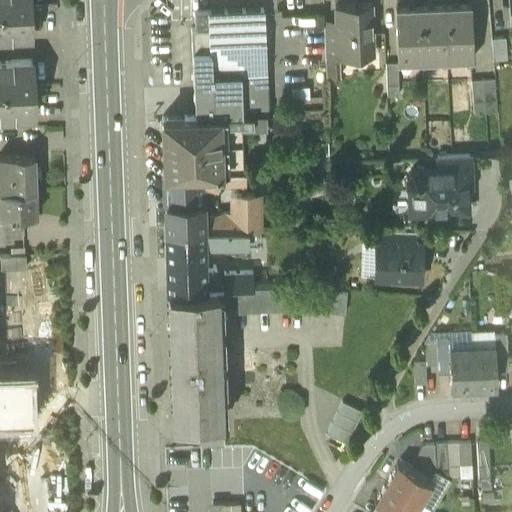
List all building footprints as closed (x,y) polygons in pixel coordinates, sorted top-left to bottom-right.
[(0,0),(0,10),(29,10),(29,5),(31,2),(29,0),(0,0)] [(371,7),(335,8),(336,30),(337,30),(338,53),(339,53),(372,52),(371,7)] [(470,7),(445,8),(447,55),(470,54),(470,61),(472,61),(470,7)] [(445,8),(420,9),(422,56),(447,55),(445,8)] [(420,9),(395,10),(397,64),(399,63),(398,57),(422,56),(420,9)] [(29,10),(0,10),(0,38),(31,37),(30,20),(32,17),(30,14),(29,10)] [(262,10),(194,12),(195,30),(191,30),(195,117),(241,117),(267,116),(265,74),(262,10)] [(336,30),(324,30),(325,58),(339,58),(339,53),(338,53),(337,30),(336,30)] [(504,37),(491,38),(492,59),(506,58),(504,37)] [(0,62),(0,90),(33,89),(32,85),(35,82),(32,79),(32,61),(0,62)] [(397,64),(385,64),(386,97),(398,97),(397,64)] [(494,79),(482,80),(485,113),(496,112),(494,79)] [(482,80),(470,81),(473,114),(485,113),(482,80)] [(33,89),(0,90),(0,118),(1,118),(34,117),(33,99),(35,96),(33,93),(33,89)] [(241,117),(195,117),(162,119),(164,174),(217,173),(242,172),(241,117)] [(34,154),(0,154),(0,192),(35,191),(34,154)] [(469,154),(436,155),(436,168),(436,169),(465,169),(467,169),(470,169),(469,154)] [(465,169),(436,169),(436,168),(410,169),(405,174),(405,182),(411,187),(412,211),(426,210),(432,216),(447,215),(452,209),(466,209),(465,169)] [(222,188),(222,182),(217,183),(217,173),(164,174),(164,190),(201,189),(217,188),(222,188)] [(201,189),(164,190),(166,230),(202,229),(202,228),(202,219),(201,189)] [(35,191),(0,192),(0,212),(0,215),(23,215),(36,214),(35,191)] [(252,194),(236,194),(237,228),(237,229),(253,229),(252,194)] [(236,212),(223,213),(202,219),(202,228),(237,228),(236,212)] [(237,228),(202,228),(202,229),(202,242),(214,242),(215,244),(237,243),(237,229),(237,228)] [(202,229),(166,230),(166,260),(203,259),(202,242),(202,229)] [(415,230),(379,229),(379,241),(414,242),(415,230)] [(379,241),(375,241),(374,275),(418,276),(420,242),(414,242),(379,241)] [(26,255),(1,256),(1,269),(26,268),(26,255)] [(203,272),(167,273),(167,292),(204,290),(203,273),(203,272)] [(252,272),(203,273),(204,290),(236,289),(253,288),(252,272)] [(346,289),(307,286),(253,288),(236,289),(237,311),(311,308),(344,312),(346,289)] [(204,290),(167,292),(169,328),(170,385),(172,424),(198,423),(220,422),(217,289),(204,290)] [(505,332),(493,333),(494,345),(495,369),(507,369),(505,332)] [(447,335),(435,336),(437,363),(437,372),(449,372),(448,348),(447,335)] [(435,339),(424,340),(424,359),(425,364),(437,363),(435,339)] [(494,345),(471,346),(473,386),(496,385),(495,369),(494,345)] [(471,346),(448,348),(449,372),(450,388),(473,386),(471,346)] [(424,359),(412,359),(414,383),(426,383),(425,364),(424,359)] [(29,371),(0,372),(0,418),(30,417),(29,371)] [(341,400),(325,433),(346,442),(361,410),(341,400)] [(220,422),(198,423),(199,447),(223,446),(223,422),(220,422)] [(458,441),(446,442),(447,470),(448,478),(459,477),(459,465),(458,441)] [(470,441),(458,441),(459,465),(471,465),(470,441)] [(434,442),(422,443),(410,465),(431,478),(435,470),(434,442)] [(446,442),(434,442),(435,470),(447,470),(446,442)] [(488,442),(476,442),(478,478),(490,478),(488,442)] [(431,482),(397,462),(385,482),(419,502),(431,482)] [(413,511),(419,502),(385,482),(373,501),(390,511),(413,511)] [(238,511),(238,504),(223,504),(223,502),(212,502),(212,511),(238,511)]
